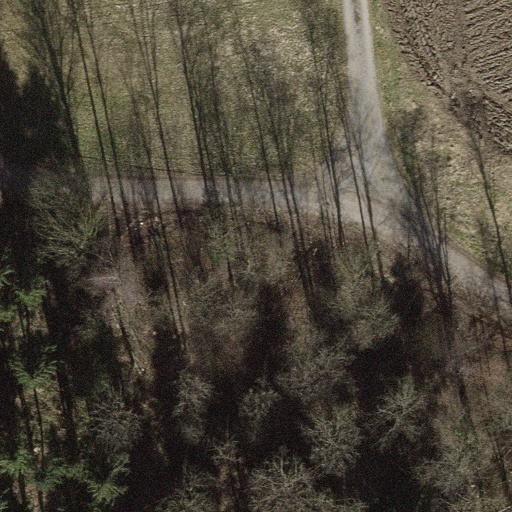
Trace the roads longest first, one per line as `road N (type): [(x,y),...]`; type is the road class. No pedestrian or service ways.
road 1 (track): [(0,183),(54,193),(306,193),(399,216),(511,307)]
road 2 (track): [(399,216),(373,137),(358,0)]
